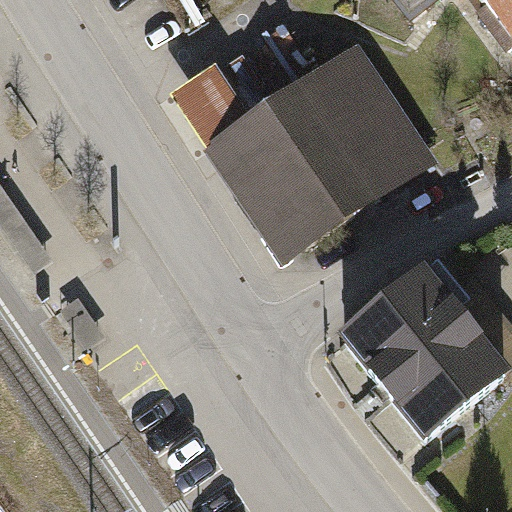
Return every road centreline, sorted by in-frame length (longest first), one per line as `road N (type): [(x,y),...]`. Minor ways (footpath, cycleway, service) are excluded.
road 1 (residential): [(260,350),(33,0)]
road 2 (residential): [(260,350),(511,201)]
road 3 (residential): [(374,511),(260,350)]
